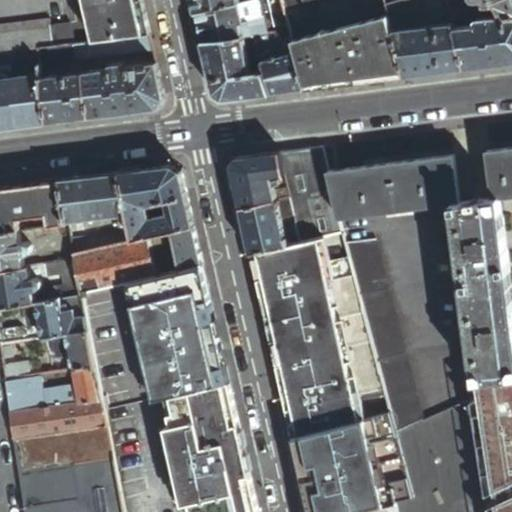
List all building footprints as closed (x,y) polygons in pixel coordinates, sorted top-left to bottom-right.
[(85,0),(96,45),(150,39),(141,0),(85,0)] [(193,0),(196,12),(238,3),(240,2),(239,0),(193,0)] [(249,0),(240,2),(238,3),(243,21),(249,19),(250,24),(260,21),(263,34),(266,34),(263,17),(261,18),(256,0),(249,0)] [(280,0),(284,11),(324,0),(280,0)] [(423,6),(420,0),(394,0),(384,3),(387,15),(392,34),(403,33),(398,13),(423,6)] [(511,17),(511,0),(467,0),(468,0),(472,3),(480,2),(481,7),(494,5),(500,19),(511,17)] [(238,3),(196,12),(203,42),(240,37),(237,22),(243,21),(238,3)] [(392,34),(387,15),(323,33),(306,38),(292,42),(294,49),(295,56),(305,90),(319,88),(404,77),(392,34)] [(511,17),(500,19),(489,21),(489,19),(476,21),(475,28),(453,31),(464,70),(511,63),(511,17)] [(249,19),(243,21),(237,22),(240,37),(243,37),(252,35),(250,24),(249,19)] [(255,35),(263,34),(260,21),(250,24),(252,35),(255,35)] [(56,50),(53,30),(53,23),(0,30),(0,56),(12,55),(32,53),(39,52),(56,50)] [(452,26),(403,33),(392,34),(404,77),(464,70),(453,31),(452,26)] [(72,48),(74,48),(72,28),(53,30),(56,50),(72,48)] [(294,49),(292,42),(289,30),(279,32),(281,41),(283,50),(294,49)] [(281,41),(279,32),(266,34),(268,43),(281,41)] [(269,94),(305,90),(295,56),(290,56),(272,58),(267,59),(266,56),(271,51),(268,43),(266,34),(263,34),(255,35),(262,63),(264,71),(269,94)] [(240,37),(203,42),(216,96),(223,100),(269,94),(264,71),(252,72),(250,65),(243,37),(240,37)] [(153,53),(150,39),(96,45),(90,46),(92,61),(153,53)] [(92,61),(90,46),(74,48),(72,48),(74,63),(74,64),(83,62),(92,62),(92,61)] [(74,63),(72,48),(56,50),(39,52),(42,77),(49,76),(52,65),(74,63)] [(42,77),(39,52),(32,53),(35,78),(42,77)] [(0,82),(15,81),(12,55),(0,56),(0,82)] [(252,72),(264,71),(262,63),(250,65),(252,72)] [(164,104),(156,67),(125,71),(124,66),(113,67),(112,72),(85,76),(91,120),(159,112),(164,104)] [(85,76),(43,81),(48,126),(91,120),(85,76)] [(0,131),(48,126),(43,81),(42,77),(35,78),(15,81),(0,82),(0,131)] [(280,153),(284,174),(286,184),(287,187),(290,197),(291,203),(297,230),(300,242),(313,239),(317,238),(342,232),(339,218),(326,172),(320,148),(280,153)] [(511,195),(511,149),(485,153),(491,199),(498,198),(511,195)] [(279,175),(284,174),(280,153),(239,158),(231,167),(241,208),(278,199),(276,189),(273,177),(279,175)] [(452,157),(326,172),(339,218),(453,204),(458,203),(452,157)] [(173,166),(122,173),(130,213),(131,220),(150,215),(152,215),(150,205),(169,201),(189,196),(183,172),(173,166)] [(130,213),(122,173),(62,180),(70,220),(83,219),(84,225),(91,224),(90,218),(119,214),(129,213),(130,213)] [(70,220),(62,180),(0,188),(0,233),(21,230),(19,218),(49,213),(51,225),(70,222),(70,220)] [(290,197),(287,187),(276,189),(278,199),(290,197)] [(195,225),(189,196),(169,201),(172,212),(159,215),(152,222),(150,215),(131,220),(135,239),(149,236),(175,230),(195,225)] [(291,203),(290,197),(278,199),(279,205),(291,203)] [(458,203),(453,204),(476,382),(511,376),(511,302),(498,198),(491,199),(458,203)] [(278,199),(241,208),(251,254),(288,245),(285,233),(279,205),(278,199)] [(133,238),(129,213),(119,214),(122,231),(75,238),(78,251),(133,238)] [(204,264),(195,225),(175,230),(178,244),(184,269),(204,264)] [(21,230),(0,233),(0,270),(27,266),(25,253),(34,251),(36,247),(36,245),(35,243),(32,241),(30,240),(23,242),(21,230)] [(149,236),(153,250),(178,244),(175,230),(149,236)] [(288,245),(300,242),(297,230),(285,233),(288,245)] [(153,250),(149,236),(135,239),(76,252),(78,257),(80,270),(84,292),(159,275),(153,250)] [(323,261),(317,238),(313,239),(300,242),(288,245),(251,254),(273,347),(293,438),(322,432),(363,422),(358,402),(323,261)] [(375,239),(345,242),(348,255),(386,395),(391,415),(396,432),(422,420),(375,239)] [(358,402),(386,395),(348,255),(323,261),(358,402)] [(80,270),(78,257),(32,266),(34,278),(40,277),(42,277),(43,278),(44,278),(45,279),(46,280),(46,281),(49,281),(48,276),(80,270)] [(231,380),(204,264),(184,269),(159,275),(84,292),(84,294),(88,314),(92,330),(98,365),(105,399),(107,409),(175,393),(231,380)] [(27,266),(0,270),(0,308),(38,302),(36,289),(45,287),(47,284),(46,281),(46,280),(45,279),(44,278),(43,278),(42,277),(40,277),(34,278),(32,266),(27,266)] [(82,287),(70,289),(69,283),(52,286),(54,298),(83,293),(82,287)] [(63,298),(38,302),(39,302),(39,303),(43,326),(45,337),(57,336),(70,333),(92,330),(88,314),(76,316),(74,307),(66,309),(63,298)] [(43,326),(39,303),(26,305),(30,328),(43,326)] [(25,326),(0,329),(0,331),(2,345),(11,343),(27,340),(25,326)] [(98,365),(92,330),(70,333),(74,355),(77,368),(98,365)] [(70,333),(57,336),(60,357),(74,355),(70,333)] [(11,343),(2,345),(4,359),(14,357),(11,343)] [(74,355),(60,357),(62,371),(77,368),(74,355)] [(30,360),(5,364),(7,379),(32,375),(30,360)] [(105,399),(98,365),(77,368),(79,381),(46,386),(44,373),(32,375),(7,379),(13,413),(105,399)] [(511,480),(511,376),(476,382),(493,490),(511,480)] [(261,511),(231,380),(175,393),(181,422),(170,425),(176,455),(181,479),(187,505),(192,504),(198,503),(199,511),(261,511)] [(111,425),(107,409),(105,399),(13,413),(17,440),(111,425)] [(390,417),(322,433),(327,456),(352,450),(396,440),(390,417)] [(116,456),(111,425),(17,440),(27,506),(84,498),(77,463),(116,456)] [(176,455),(170,425),(164,426),(171,456),(176,455)] [(322,433),(322,432),(293,438),(302,472),(330,465),(327,456),(322,433)] [(412,499),(396,440),(352,450),(362,491),(366,510),(412,499)] [(116,456),(77,463),(84,498),(124,492),(116,456)] [(187,505),(181,479),(176,481),(181,506),(187,505)] [(496,502),(511,494),(511,480),(493,490),(496,502)] [(307,496),(310,511),(350,511),(347,495),(345,487),(307,496)] [(347,495),(350,511),(354,511),(366,510),(362,491),(347,495)] [(84,498),(27,506),(28,511),(127,511),(124,492),(84,498)] [(497,511),(511,511),(511,494),(496,502),(497,511)]
